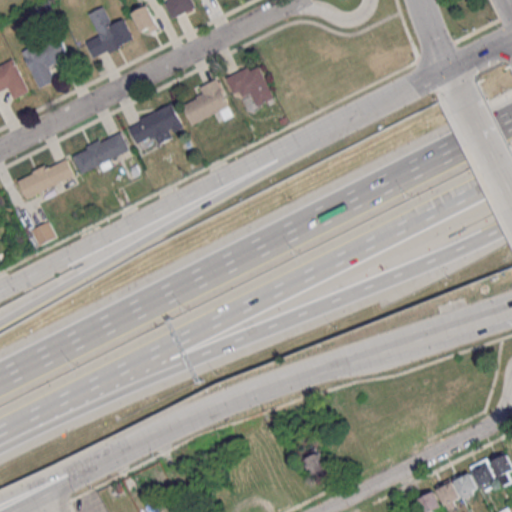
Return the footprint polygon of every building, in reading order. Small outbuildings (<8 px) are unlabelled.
[(167,0),(165,1),(172,18),(196,7),(192,0),(167,0)] [(133,13),(144,35),(159,27),(148,5),(133,13)] [(94,57),(135,40),(126,18),(113,23),(105,6),(90,13),(100,35),(87,40),(94,57)] [(51,67),(71,58),(61,34),(24,49),(39,87),(57,80),(51,67)] [(31,91),(14,58),(0,65),(0,92),(9,88),(15,99),(31,91)] [(252,93),(257,106),(274,98),(259,63),(227,77),(237,99),(252,93)] [(201,87),(205,96),(184,105),(192,124),(231,107),(219,79),(201,87)] [(138,144),(156,136),(158,142),(186,130),(175,104),(129,123),(138,144)] [(82,172),(131,151),(122,131),(74,152),(82,172)] [(19,179),(28,198),(76,175),(67,156),(19,179)] [(58,236),(50,221),(32,230),(41,245),(58,236)] [(504,485),(511,481),(511,477),(510,472),(511,471),(511,450),(492,459),(504,485)] [(327,466),(318,452),(305,460),(314,474),(327,466)] [(471,466),(483,490),(500,482),(488,458),(471,466)] [(418,497),(425,511),(447,511),(448,511),(446,508),(481,491),(471,471),(418,497)]
